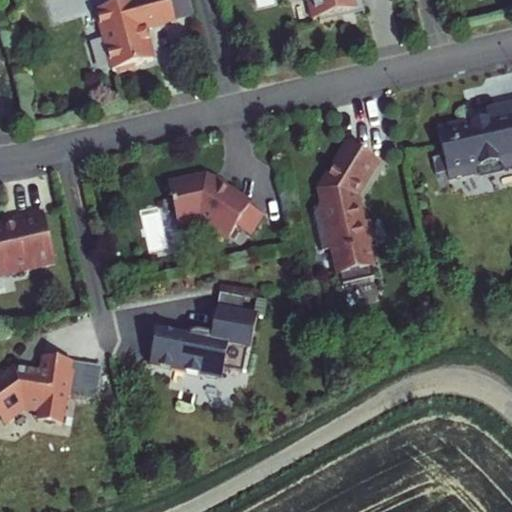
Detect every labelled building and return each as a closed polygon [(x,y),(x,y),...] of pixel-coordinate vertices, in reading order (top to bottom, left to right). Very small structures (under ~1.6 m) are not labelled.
[(170,0),(140,0),(102,10),(108,31),(103,32),(113,72),(117,71),(121,73),(133,70),(135,66),(155,61),(146,31),(176,23),(170,0)] [(191,0),(170,0),(176,23),(196,18),(191,0)] [(308,0),(314,21),(320,20),(321,24),(338,20),(337,16),(365,9),(362,0),(308,0)] [(102,10),(97,12),(103,32),(108,31),(102,10)] [(511,106),(488,113),(490,122),(467,128),(467,125),(439,132),(450,181),(481,174),(480,169),(501,164),(503,171),(511,169),(511,106)] [(379,163),(349,145),(333,170),(340,174),(314,215),(323,253),(334,251),(343,287),(375,279),(367,243),(375,241),(370,222),(355,226),(351,208),(379,163)] [(208,179),(171,188),(179,224),(207,218),(208,224),(231,239),(238,228),(251,207),(208,179)] [(266,216),(251,207),(238,228),(252,237),(266,216)] [(43,246),(51,244),(44,214),(13,221),(15,228),(2,231),(1,229),(0,229),(0,273),(0,274),(12,274),(48,266),(43,246)] [(55,264),(51,244),(43,246),(48,266),(55,264)] [(217,309),(242,314),(245,299),(220,295),(217,309)] [(254,315),(264,317),(267,302),(257,300),(254,315)] [(242,314),(217,309),(213,329),(217,330),(216,337),(212,336),(195,334),(189,338),(157,332),(150,367),(222,381),(224,370),(243,373),(247,351),(251,352),(257,317),(242,314)] [(72,362),(44,357),(42,371),(31,369),(28,371),(17,369),(14,366),(4,374),(2,370),(0,371),(0,416),(1,419),(8,420),(25,407),(26,409),(43,412),(42,417),(46,423),(63,425),(67,397),(70,398),(72,383),(69,382),(72,362)] [(102,367),(72,362),(69,382),(72,383),(70,398),(97,402),(102,367)]
